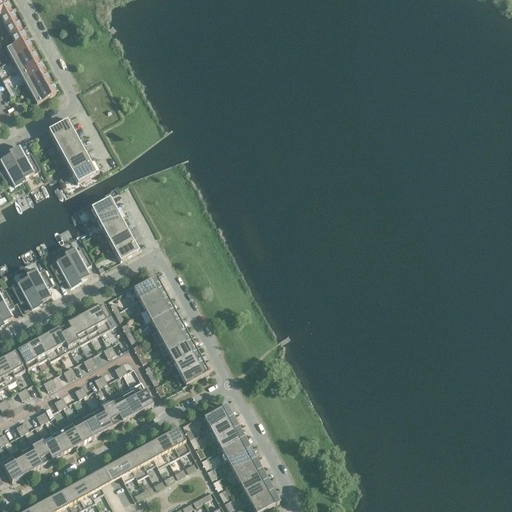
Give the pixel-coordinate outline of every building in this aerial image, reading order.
[(0,17),(1,17),(0,17),(1,18),(0,18),(1,20),(4,18),(3,16),(10,12),(10,11),(8,8),(5,2),(4,2),(4,3),(1,4),(0,4),(0,17)] [(11,14),(10,12),(3,16),(4,18),(1,20),(2,22),(4,26),(4,27),(5,27),(15,21),(13,17),(12,16),(12,17),(11,14)] [(16,24),(15,21),(5,27),(5,29),(6,29),(7,30),(6,30),(7,32),(10,36),(9,36),(10,37),(20,31),(21,30),(19,27),(18,27),(18,26),(17,26),(16,24)] [(21,33),(20,31),(10,37),(11,38),(12,40),(12,41),(15,45),(15,46),(25,40),(23,36),(23,35),(22,36),(21,33)] [(29,46),(25,40),(15,46),(6,50),(7,53),(8,55),(9,56),(12,61),(11,61),(12,62),(31,51),(31,50),(29,46)] [(35,57),(31,51),(12,62),(13,64),(14,66),(15,67),(18,72),(18,73),(38,62),(37,61),(35,57)] [(41,69),(38,62),(18,73),(19,75),(20,75),(21,77),(20,77),(21,78),(24,83),(24,84),(44,74),(43,72),(41,68),(41,69)] [(47,80),(44,74),(24,84),(25,86),(26,86),(27,88),(26,88),(27,90),(27,89),(30,94),(30,95),(50,85),(49,83),(47,79),(47,80)] [(53,91),(50,85),(30,95),(31,97),(32,97),(33,99),(32,99),(33,101),(36,105),(37,107),(41,104),(42,104),(45,102),(56,96),(55,94),(53,91)] [(70,122),(70,121),(48,133),(54,144),(52,145),(76,132),(72,134),(67,124),(70,122)] [(76,133),(76,132),(52,145),(52,146),(54,144),(60,154),(58,156),(81,143),(78,144),(72,134),(76,133)] [(82,143),(81,143),(58,156),(60,155),(66,165),(63,166),(64,166),(87,153),(84,155),(78,145),(82,143)] [(8,154),(10,157),(23,182),(24,181),(40,173),(31,156),(25,159),(20,151),(21,151),(19,149),(8,154)] [(87,154),(87,153),(64,166),(64,167),(66,165),(71,175),(69,177),(93,164),(89,165),(84,156),(87,154)] [(10,157),(0,162),(0,163),(4,171),(0,172),(0,177),(7,191),(13,187),(14,190),(25,184),(24,181),(23,182),(10,157)] [(93,164),(69,177),(72,176),(78,186),(99,175),(99,174),(95,176),(90,166),(93,164)] [(113,200),(112,199),(91,211),(97,222),(95,223),(118,210),(115,212),(109,202),(113,200)] [(119,211),(118,210),(95,223),(95,224),(97,222),(103,232),(100,234),(124,221),(121,222),(115,213),(119,211)] [(124,221),(100,234),(101,234),(103,233),(108,243),(106,244),(130,231),(126,233),(121,223),(124,221)] [(130,232),(130,231),(106,244),(106,245),(109,243),(114,253),(112,255),(136,242),(132,244),(127,234),(130,232)] [(136,242),(112,255),(114,254),(120,265),(142,253),(141,252),(138,254),(132,244),(136,242)] [(82,250),(76,253),(75,251),(64,257),(66,259),(79,284),(80,284),(90,278),(85,270),(91,267),(82,250)] [(66,259),(49,268),(59,285),(65,282),(69,290),(70,292),(81,286),(80,284),(79,284),(66,259)] [(44,271),(38,275),(36,272),(25,278),(27,281),(27,280),(41,305),(51,299),(47,291),(53,288),(44,271)] [(27,280),(27,281),(11,289),(20,306),(26,303),(30,311),(32,313),(43,308),(41,305),(27,280)] [(158,293),(152,282),(133,292),(139,303),(158,293)] [(5,292),(0,295),(0,322),(2,326),(13,320),(8,313),(14,309),(5,292)] [(163,303),(158,293),(139,303),(145,314),(163,303)] [(169,314),(163,303),(145,314),(151,324),(169,314)] [(98,309),(88,315),(100,337),(110,332),(105,321),(111,318),(104,306),(98,309)] [(114,306),(110,308),(115,316),(119,314),(114,306)] [(124,322),(119,314),(115,316),(119,325),(124,322)] [(175,325),(169,314),(151,324),(156,335),(175,325)] [(100,337),(88,315),(78,320),(90,343),(100,337)] [(90,343),(78,320),(68,326),(80,348),(90,343)] [(181,335),(175,325),(156,335),(162,345),(181,335)] [(80,348),(68,326),(67,326),(67,327),(59,331),(58,331),(70,354),(80,348)] [(126,327),(121,329),(126,338),(130,335),(126,327)] [(70,354),(58,331),(48,337),(60,359),(70,354)] [(135,344),(130,335),(126,338),(131,346),(135,344)] [(187,346),(181,335),(162,345),(168,356),(187,346)] [(60,359),(48,337),(38,342),(48,361),(50,365),(60,359)] [(48,361),(38,342),(28,348),(38,367),(48,361)] [(192,356),(187,346),(168,356),(174,366),(192,356)] [(38,367),(28,348),(17,354),(27,372),(38,367)] [(111,348),(107,351),(112,359),(116,356),(111,348)] [(137,348),(133,350),(137,359),(142,356),(137,348)] [(112,359),(107,351),(103,353),(107,361),(112,359)] [(14,355),(4,361),(14,380),(25,374),(14,355)] [(146,365),(142,356),(137,359),(142,367),(146,365)] [(198,367),(192,356),(174,366),(179,377),(198,367)] [(91,359),(87,362),(92,370),(96,367),(91,359)] [(16,383),(14,380),(4,361),(0,362),(0,377),(6,389),(16,383)] [(92,370),(87,362),(83,364),(87,372),(92,370)] [(123,367),(118,370),(123,378),(127,375),(123,367)] [(204,378),(198,367),(179,377),(186,388),(204,378)] [(149,369),(144,371),(149,380),(153,377),(149,369)] [(71,370),(67,373),(72,381),(76,378),(71,370)] [(123,378),(118,370),(114,372),(119,380),(123,378)] [(72,381),(67,373),(63,375),(67,383),(72,381)] [(158,386),(153,377),(149,380),(153,388),(158,386)] [(103,378),(98,381),(103,389),(107,386),(103,378)] [(51,381),(47,384),(52,392),(56,389),(51,381)] [(103,389),(98,381),(94,383),(98,391),(103,389)] [(52,392),(47,384),(43,386),(47,394),(52,392)] [(141,385),(130,391),(142,413),(153,408),(141,385)] [(164,396),(159,388),(155,390),(159,399),(164,396)] [(83,389),(78,391),(83,399),(87,397),(83,389)] [(26,391),(21,393),(26,401),(30,399),(26,391)] [(83,399),(78,391),(74,394),(78,402),(83,399)] [(142,413),(130,391),(120,397),(132,419),(142,413)] [(26,401),(21,393),(17,395),(22,403),(26,401)] [(132,419),(120,397),(110,402),(112,406),(122,424),(132,419)] [(62,400),(58,403),(63,411),(67,408),(62,400)] [(6,402),(1,404),(6,412),(10,410),(6,402)] [(63,411),(58,403),(54,405),(58,413),(63,411)] [(122,424),(112,406),(102,411),(112,430),(113,429),(121,424),(122,425),(122,424)] [(90,413),(92,416),(102,435),(112,430),(102,411),(100,408),(90,413)] [(203,421),(209,432),(228,422),(222,410),(203,421)] [(44,415),(40,417),(44,425),(49,423),(44,415)] [(102,435),(92,416),(82,422),(92,441),(102,435)] [(44,425),(40,417),(36,419),(40,427),(44,425)] [(80,419),(70,424),(82,446),(92,441),(82,422),(80,419)] [(234,432),(228,422),(209,432),(215,442),(234,432)] [(82,446),(70,424),(60,430),(72,452),(82,446)] [(24,426),(20,428),(24,436),(29,434),(24,426)] [(24,436),(20,428),(16,430),(20,438),(24,436)] [(72,452),(60,430),(50,435),(62,457),(72,452)] [(173,435),(167,438),(179,460),(190,454),(178,432),(176,433),(176,432),(175,432),(176,433),(173,434),(173,433),(173,434),(173,435)] [(240,443),(234,432),(215,442),(221,453),(240,443)] [(191,434),(186,436),(190,443),(194,440),(191,434)] [(62,457),(50,435),(40,440),(52,463),(62,457)] [(4,437),(0,439),(4,447),(9,445),(4,437)] [(163,440),(156,444),(168,466),(179,460),(167,438),(166,439),(165,438),(165,439),(163,440),(162,439),(163,440)] [(52,463),(40,440),(30,446),(42,468),(43,468),(43,467),(51,463),(52,463)] [(198,446),(194,440),(190,443),(193,449),(198,446)] [(146,450),(156,468),(158,472),(168,466),(156,444),(155,445),(155,443),(154,444),(155,445),(152,446),(152,445),(152,446),(146,450)] [(245,453),(240,443),(221,453),(227,464),(245,453)] [(42,468),(30,446),(20,451),(32,474),(42,468)] [(142,452),(135,455),(145,474),(156,468),(146,450),(145,450),(144,449),(144,450),(142,452),(141,451),(142,452)] [(32,474),(20,451),(10,457),(22,479),(32,474)] [(200,451),(195,453),(199,459),(204,457),(200,451)] [(251,464),(245,453),(227,464),(233,474),(251,464)] [(125,461),(135,480),(137,483),(147,477),(145,474),(135,455),(134,456),(133,455),(134,456),(131,458),(131,456),(130,457),(131,458),(125,461)] [(22,479),(10,457),(0,462),(0,463),(12,485),(22,479)] [(135,480),(125,461),(118,465),(118,463),(118,464),(118,465),(116,466),(115,465),(103,472),(111,486),(121,480),(124,486),(135,480)] [(206,461),(201,464),(205,470),(209,468),(206,461)] [(257,475),(251,464),(233,474),(238,485),(257,475)] [(185,471),(187,476),(194,472),(191,467),(185,471)] [(111,486),(103,472),(96,475),(91,478),(92,479),(89,481),(89,479),(88,480),(89,481),(83,484),(93,503),(104,497),(101,491),(104,490),(111,486)] [(207,474),(209,478),(210,481),(215,478),(212,472),(207,474)] [(174,477),(177,481),(183,478),(181,473),(174,477)] [(263,485),(257,475),(238,485),(244,495),(263,485)] [(164,482),(166,487),(173,484),(170,479),(164,482)] [(221,489),(217,482),(213,485),(216,491),(221,489)] [(78,486),(72,490),(84,511),(95,506),(93,503),(83,484),(81,485),(81,484),(81,485),(79,486),(78,485),(78,486)] [(153,488),(156,493),(162,489),(160,485),(153,488)] [(268,496),(263,485),(244,495),(250,506),(268,496)] [(68,492),(61,496),(70,511),(84,511),(72,490),(71,491),(70,489),(70,490),(71,491),(68,492),(68,491),(67,491),(68,492)] [(149,490),(143,494),(145,499),(152,495),(149,490)] [(227,499),(223,493),(218,496),(222,502),(227,499)] [(145,499),(143,494),(136,497),(139,502),(145,499)] [(57,498),(51,502),(56,511),(70,511),(61,496),(60,496),(59,495),(59,496),(60,497),(57,498),(57,497),(57,498)] [(264,511),(274,507),(268,496),(250,506),(253,511),(264,511)] [(207,497),(201,501),(204,505),(210,502),(207,497)] [(47,504),(40,507),(42,511),(56,511),(51,502),(50,502),(49,501),(49,502),(47,504),(46,503),(47,504)] [(204,505),(201,501),(195,504),(197,509),(204,505)]
